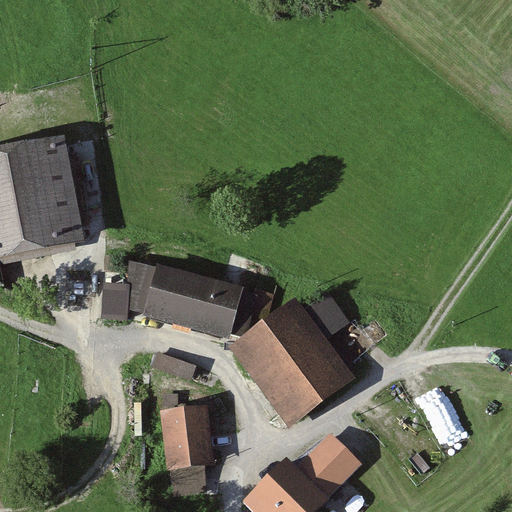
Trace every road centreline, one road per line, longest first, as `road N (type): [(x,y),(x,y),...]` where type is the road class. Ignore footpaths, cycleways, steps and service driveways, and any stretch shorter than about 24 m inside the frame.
road 1 (track): [(511,360),(456,355),(393,372),(268,452),(235,491),(232,511)]
road 2 (track): [(28,511),(92,482),(122,444),(123,418),(107,359),(85,343),(0,315)]
road 3 (track): [(107,359),(139,342),(197,350),(221,367),(268,452)]
road 4 (track): [(415,363),(511,209)]
